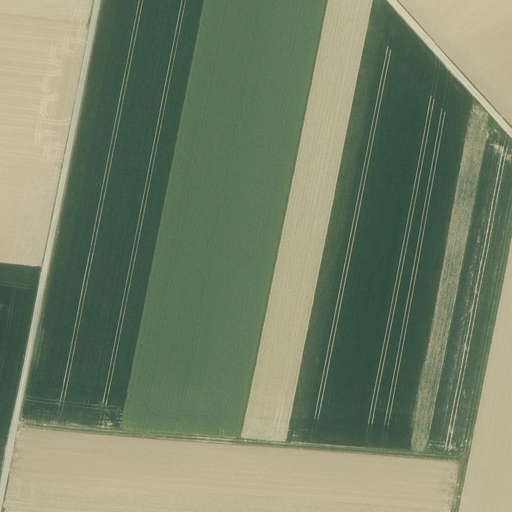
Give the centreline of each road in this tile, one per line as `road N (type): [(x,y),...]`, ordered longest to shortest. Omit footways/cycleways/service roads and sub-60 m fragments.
road 1 (track): [(511,215),(463,459),(13,425)]
road 2 (track): [(0,496),(95,0)]
road 3 (track): [(511,135),(389,0)]
